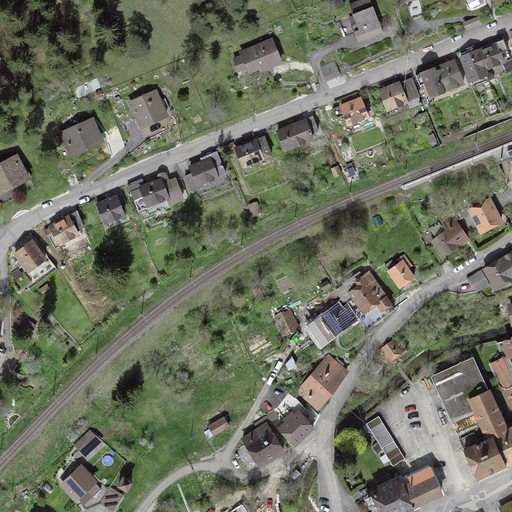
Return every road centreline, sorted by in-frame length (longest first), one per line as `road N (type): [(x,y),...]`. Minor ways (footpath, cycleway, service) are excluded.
road 1 (residential): [(0,254),(18,232),(69,202),(511,29)]
road 2 (residential): [(324,436),(363,358),(389,328),(511,245)]
road 3 (residential): [(143,511),(187,471),(228,471),(251,483),(324,436)]
